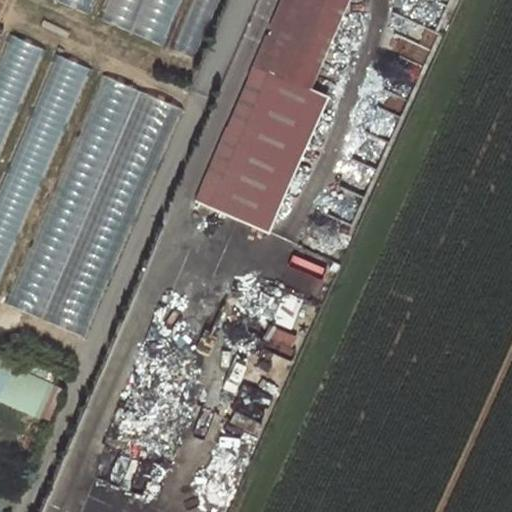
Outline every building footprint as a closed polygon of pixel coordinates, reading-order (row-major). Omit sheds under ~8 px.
[(59,0),(63,1),(62,3),(83,10),(85,0),(59,0)] [(108,0),(100,22),(164,47),(182,0),(108,0)] [(283,0),(191,209),(206,217),(269,76),(307,93),(348,0),(283,0)] [(190,31),(179,27),(172,52),(183,55),(190,31)] [(0,289),(80,67),(56,58),(42,97),(54,101),(49,114),(35,152),(14,144),(0,182),(0,289)] [(88,339),(172,104),(93,76),(9,310),(88,339)] [(269,76),(206,217),(242,233),(307,93),(269,76)] [(271,323),(288,330),(299,301),(282,294),(271,323)] [(0,363),(0,406),(41,423),(56,387),(0,363)]
